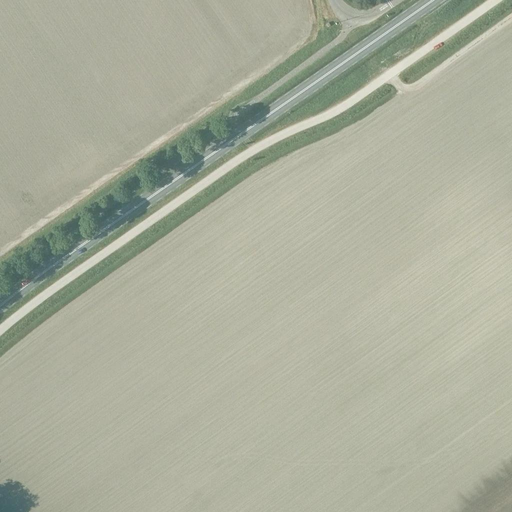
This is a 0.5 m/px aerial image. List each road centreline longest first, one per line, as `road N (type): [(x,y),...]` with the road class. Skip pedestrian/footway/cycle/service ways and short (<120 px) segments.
road 1 (unclassified): [(0,333),(218,174),(345,104),(495,0)]
road 2 (primary): [(0,306),(433,0)]
